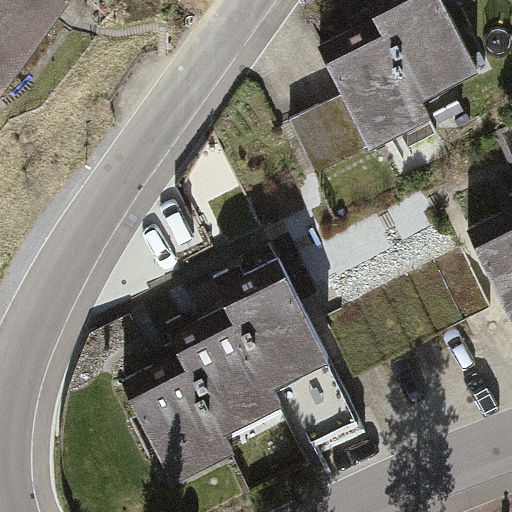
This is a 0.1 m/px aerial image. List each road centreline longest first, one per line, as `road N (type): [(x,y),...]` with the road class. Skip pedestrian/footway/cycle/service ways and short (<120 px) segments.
road 1 (residential): [(247,0),(88,223),(28,344),(3,449),(9,511)]
road 2 (residential): [(511,444),(360,511)]
